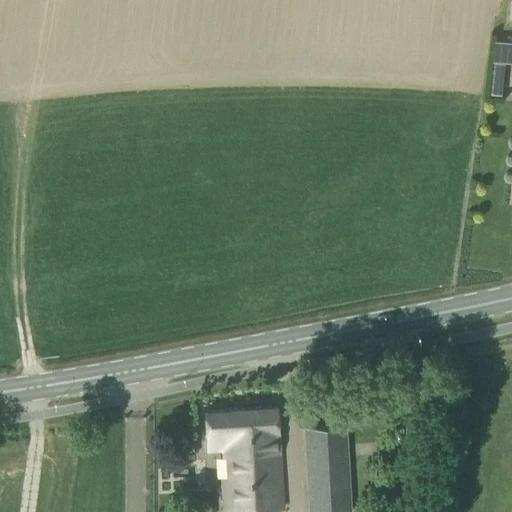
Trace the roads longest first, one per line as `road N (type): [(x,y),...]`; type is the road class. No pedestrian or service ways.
road 1 (primary): [(0,393),(511,301)]
road 2 (track): [(28,390),(36,436),(26,511)]
